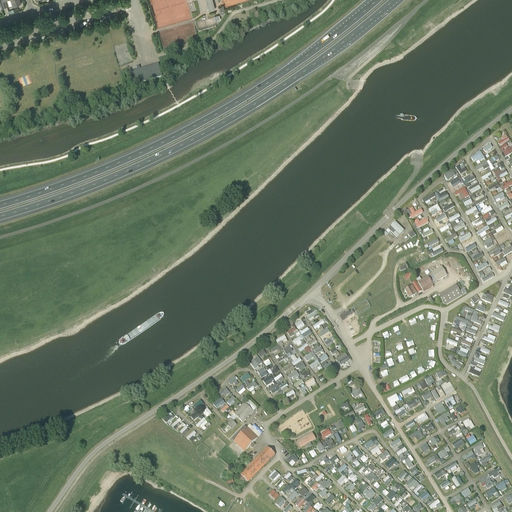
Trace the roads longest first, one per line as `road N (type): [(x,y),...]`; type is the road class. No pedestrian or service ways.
road 1 (motorway): [(0,215),(194,139),(300,73),(394,0)]
road 2 (motorway): [(376,0),(250,94),(178,135),(0,204)]
road 3 (unclassified): [(332,75),(182,167),(0,237)]
road 4 (unclassified): [(49,511),(93,452),(214,371),(311,291)]
road 5 (residential): [(498,278),(440,181),(419,201),(446,249),(464,254),(482,287)]
road 6 (residential): [(200,433),(175,411),(237,370),(255,374),(279,414)]
road 7 (residential): [(511,240),(467,159),(489,139),(511,176)]
road 8 (unclassified): [(389,213),(511,110)]
